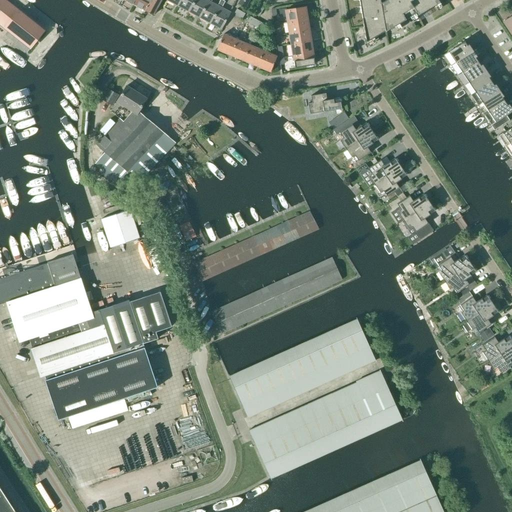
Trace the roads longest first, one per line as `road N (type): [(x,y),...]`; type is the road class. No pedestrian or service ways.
road 1 (unknown): [(0,336),(48,428),(100,432),(161,401),(176,377),(176,310),(156,279)]
road 2 (unclassified): [(511,297),(360,69)]
road 3 (unclassified): [(346,73),(252,84),(98,0)]
road 4 (unclassified): [(142,511),(208,490),(227,474),(230,451),(197,360)]
road 5 (unknown): [(223,432),(362,374)]
road 6 (unclassified): [(67,511),(0,402)]
road 7 (unclassified): [(360,69),(474,14)]
